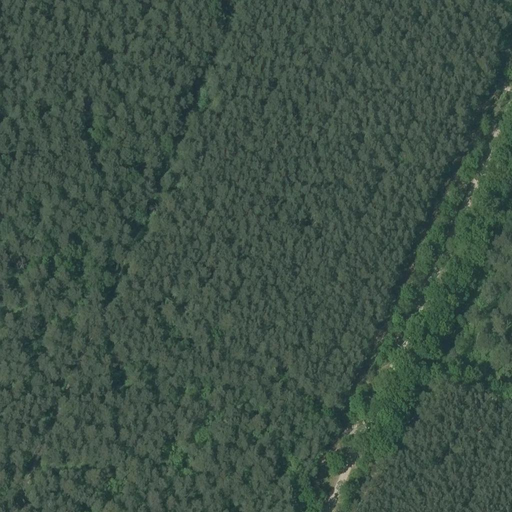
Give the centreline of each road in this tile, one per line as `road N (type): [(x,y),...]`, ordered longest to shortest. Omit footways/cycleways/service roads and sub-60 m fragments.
road 1 (track): [(359,439),(511,108)]
road 2 (track): [(359,439),(102,304)]
road 3 (track): [(102,304),(13,511)]
